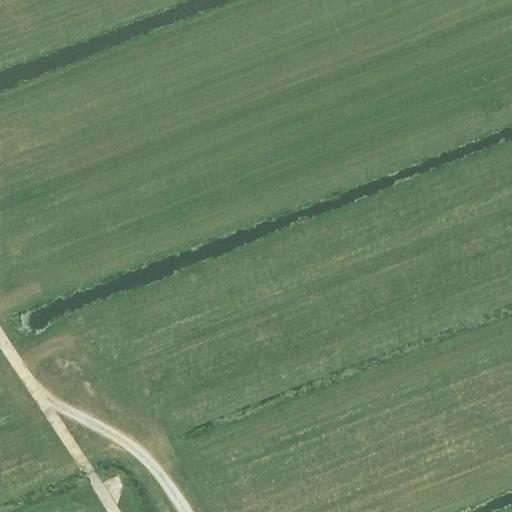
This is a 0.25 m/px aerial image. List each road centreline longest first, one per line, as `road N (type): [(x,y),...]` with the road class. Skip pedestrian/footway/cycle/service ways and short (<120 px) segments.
road 1 (track): [(113,511),(0,336)]
road 2 (track): [(183,511),(158,471),(129,446),(39,398)]
